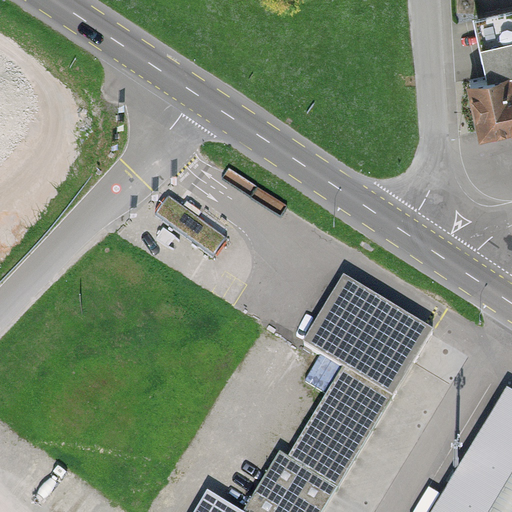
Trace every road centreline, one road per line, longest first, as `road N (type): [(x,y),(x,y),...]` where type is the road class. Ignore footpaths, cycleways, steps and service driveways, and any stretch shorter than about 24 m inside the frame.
road 1 (primary): [(53,0),(405,233)]
road 2 (residential): [(425,0),(434,180),(405,233)]
